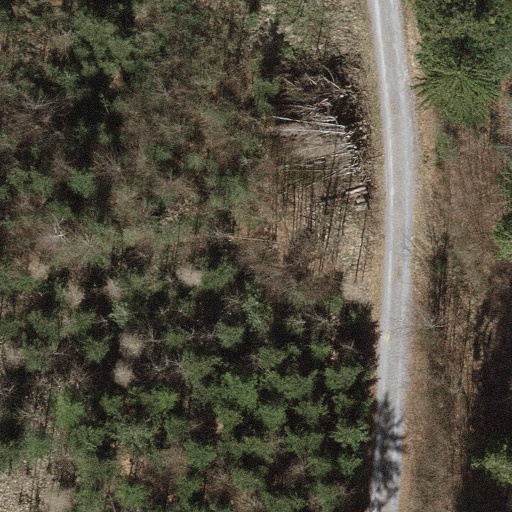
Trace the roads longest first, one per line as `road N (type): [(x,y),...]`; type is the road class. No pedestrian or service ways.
road 1 (track): [(381,0),(404,263),(389,511)]
road 2 (track): [(404,263),(307,117)]
